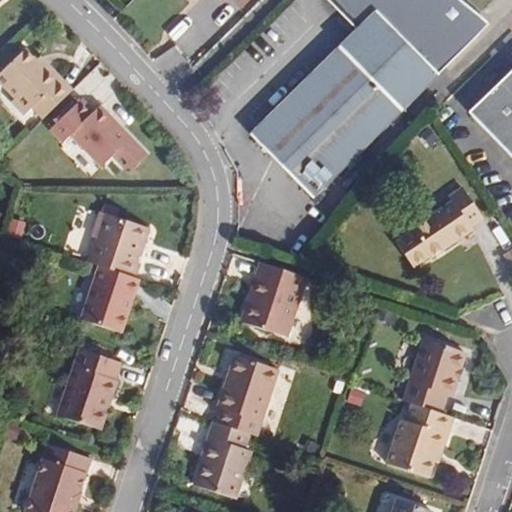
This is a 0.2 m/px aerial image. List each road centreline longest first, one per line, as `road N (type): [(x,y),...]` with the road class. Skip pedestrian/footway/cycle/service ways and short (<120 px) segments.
road 1 (residential): [(59,0),(176,118),(217,188),(203,278),(127,511)]
road 2 (unknown): [(197,153),(304,44)]
